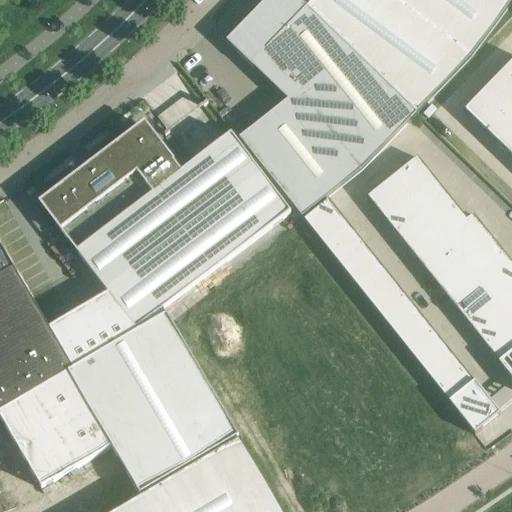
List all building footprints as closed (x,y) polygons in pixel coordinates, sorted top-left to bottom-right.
[(267,0),(226,43),(237,53),(253,69),(268,54),(298,93),(287,101),(239,140),(262,170),(273,183),(301,219),(362,171),(417,115),(307,9),(298,0),(267,0)] [(313,0),(307,9),(417,115),(471,59),(511,4),(506,0),(313,0)] [(511,61),(463,112),(511,159),(511,61)] [(64,184),(38,204),(52,222),(136,332),(136,331),(159,314),(291,214),(231,136),(181,173),(178,169),(173,163),(174,163),(171,158),(157,140),(144,123),(127,137),(104,154),(64,184)] [(417,158),(404,168),(424,193),(437,183),(417,158)] [(404,168),(392,178),(412,203),(424,193),(404,168)] [(392,178),(379,188),(399,213),(412,203),(392,178)] [(424,193),(412,203),(421,215),(446,195),(437,183),(424,193)] [(379,188),(367,198),(387,223),(399,213),(379,188)] [(446,195),(421,215),(432,228),(457,208),(446,195)] [(328,201),(303,221),(319,241),(344,221),(328,201)] [(399,213),(387,223),(397,235),(421,215),(412,203),(399,213)] [(457,208),(432,228),(442,241),(467,220),(457,208)] [(421,215),(397,235),(407,248),(432,228),(421,215)] [(467,220),(442,241),(452,253),(483,228),(473,216),(467,220)] [(344,221),(319,241),(329,254),(354,233),(344,221)] [(432,228),(407,248),(417,261),(442,241),(432,228)] [(483,228),(452,253),(462,265),(493,241),(483,228)] [(354,233),(329,254),(339,266),(364,246),(354,233)] [(442,241),(417,261),(427,273),(452,253),(442,241)] [(493,241),(462,265),(472,278),(503,253),(493,241)] [(0,413),(73,371),(0,246),(0,413)] [(364,246),(339,266),(349,279),(374,259),(364,246)] [(452,253),(427,273),(437,285),(462,265),(452,253)] [(511,264),(503,253),(472,278),(482,290),(511,266),(511,264)] [(374,259),(349,279),(359,291),(384,271),(374,259)] [(462,265),(437,285),(447,298),(472,278),(462,265)] [(511,266),(482,290),(492,303),(511,286),(511,266)] [(384,271),(359,291),(369,304),(394,284),(384,271)] [(472,278),(447,298),(457,311),(482,290),(472,278)] [(394,284),(369,304),(379,316),(404,296),(394,284)] [(511,286),(492,303),(502,315),(511,307),(511,286)] [(482,290),(457,311),(467,323),(492,303),(482,290)] [(404,296),(379,316),(389,329),(414,309),(404,296)] [(492,303),(467,323),(477,335),(502,315),(492,303)] [(511,307),(502,315),(511,328),(511,327),(511,307)] [(414,309),(389,329),(399,341),(424,321),(414,309)] [(73,371),(0,413),(0,419),(2,422),(3,421),(3,422),(4,422),(5,423),(6,422),(7,423),(8,423),(8,424),(9,423),(10,424),(11,424),(17,437),(23,445),(28,454),(33,462),(38,472),(44,480),(53,476),(62,469),(70,465),(79,459),(88,455),(100,447),(110,449),(112,448),(140,496),(238,439),(166,316),(163,318),(159,314),(136,331),(138,333),(73,371)] [(502,315),(477,335),(487,348),(511,328),(502,315)] [(424,321),(399,341),(409,354),(434,334),(424,321)] [(511,328),(487,348),(497,361),(499,363),(511,352),(511,328)] [(434,334),(409,354),(419,366),(444,346),(434,334)] [(444,346),(419,366),(429,379),(454,359),(444,346)] [(511,352),(499,363),(498,364),(511,380),(511,352)] [(454,359),(429,379),(439,391),(464,371),(454,359)] [(464,371),(439,391),(449,403),(474,383),(464,371)] [(474,383),(449,403),(475,436),(500,415),(474,383)] [(281,511),(240,441),(118,511),(281,511)]
